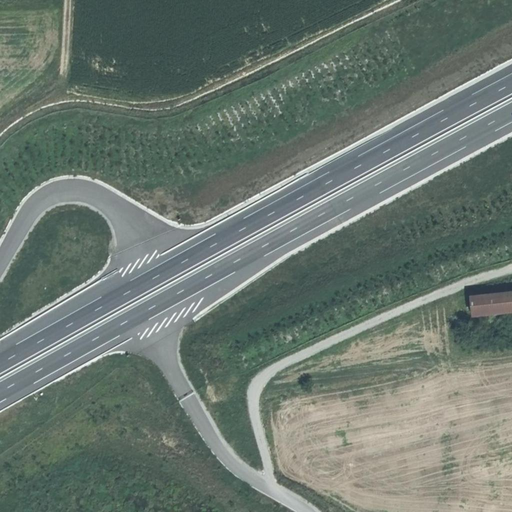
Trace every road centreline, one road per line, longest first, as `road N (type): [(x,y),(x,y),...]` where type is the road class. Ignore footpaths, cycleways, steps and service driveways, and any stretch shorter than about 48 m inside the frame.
road 1 (motorway): [(511,84),(0,364)]
road 2 (motorway): [(0,392),(511,112)]
road 3 (track): [(511,269),(269,372),(251,395),(268,490)]
road 4 (track): [(67,0),(57,92),(0,126)]
